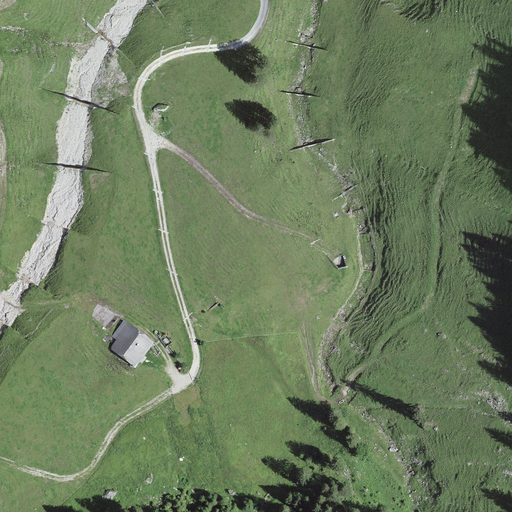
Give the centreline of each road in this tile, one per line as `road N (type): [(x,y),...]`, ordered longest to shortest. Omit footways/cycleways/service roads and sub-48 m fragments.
road 1 (track): [(0,460),(75,476),(91,466),(119,422),(186,384),(194,347),(166,250),(136,98),(139,78),(168,53),(251,36),(262,0)]
road 2 (track): [(189,323),(254,343),(287,396),(301,405),(329,404),(395,326),(432,297),(436,195),(477,69)]
road 3 (track): [(186,384),(166,347),(133,317),(102,306),(5,302),(0,272)]
road 4 (track): [(145,136),(191,160),(236,204),(339,259)]
